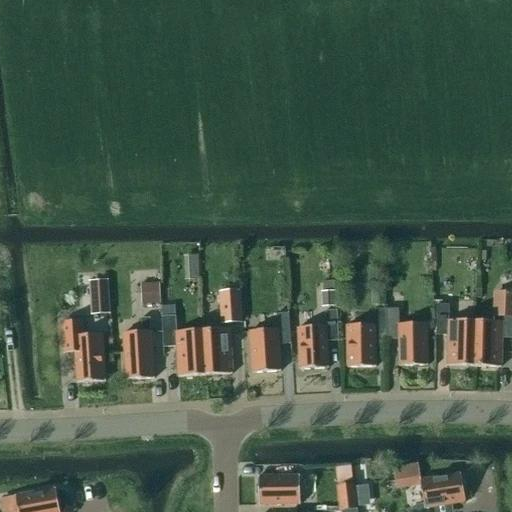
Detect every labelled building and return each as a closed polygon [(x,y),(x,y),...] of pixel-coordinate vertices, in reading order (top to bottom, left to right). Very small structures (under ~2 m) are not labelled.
[(199,258),(186,258),(187,280),(199,280),(199,258)] [(107,282),(93,283),(95,315),(109,314),(107,282)] [(141,306),(161,305),(160,284),(140,285),(141,306)] [(242,324),(240,292),(219,293),(221,325),(242,324)] [(385,306),(385,292),(371,292),(371,307),(385,306)] [(511,293),(493,292),(492,318),(511,319),(511,293)] [(321,293),(322,308),(336,307),(335,293),(321,293)] [(474,368),(475,323),(449,322),(450,306),(437,306),(437,336),(448,336),(447,367),(474,368)] [(347,369),(376,368),(375,341),(386,341),(386,310),(373,311),(374,327),(346,328),(347,369)] [(399,340),(400,367),(428,367),(427,325),(399,326),(398,310),(386,310),(387,341),(399,340)] [(298,330),(300,371),(329,370),(327,343),(339,342),(337,312),(325,312),(326,328),(298,330)] [(250,333),(252,374),(281,372),(279,346),(291,345),(289,314),(277,315),(278,331),(250,333)] [(205,377),(203,332),(176,334),(176,317),(162,318),(164,349),(177,348),(179,378),(205,377)] [(141,333),(123,335),(126,381),(154,379),(151,333),(150,333),(149,318),(140,319),(141,333)] [(75,354),(77,385),(106,383),(103,336),(84,337),(83,323),(62,324),(64,355),(75,354)] [(475,323),(474,368),(501,368),(502,324),(475,323)] [(203,332),(205,377),(232,375),(230,330),(203,332)] [(436,511),(436,508),(465,503),(461,475),(420,481),(418,467),(402,469),(402,472),(393,473),(396,491),(421,487),(424,505),(415,506),(416,510),(407,511),(436,511)] [(258,478),(259,506),(300,505),(300,477),(258,478)] [(357,509),(354,485),(336,487),(339,511),(357,509)] [(59,511),(56,490),(15,497),(17,511),(59,511)]
